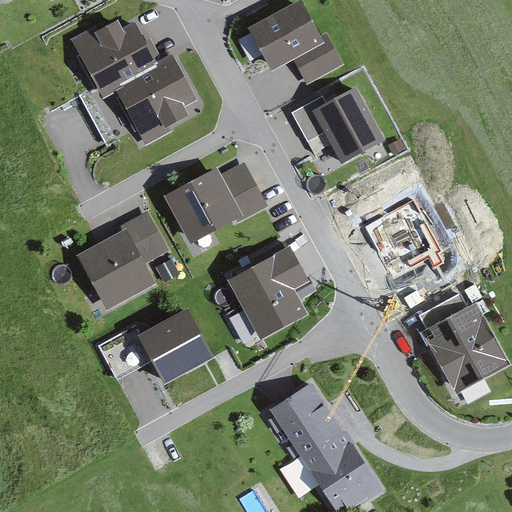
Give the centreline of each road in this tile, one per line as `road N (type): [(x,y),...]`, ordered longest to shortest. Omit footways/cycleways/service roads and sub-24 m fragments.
road 1 (residential): [(365,320),(140,438)]
road 2 (residential): [(365,320),(269,143),(247,123)]
road 3 (residential): [(511,434),(475,438),(443,430),(418,410),(365,320)]
road 4 (residential): [(247,123),(89,215)]
